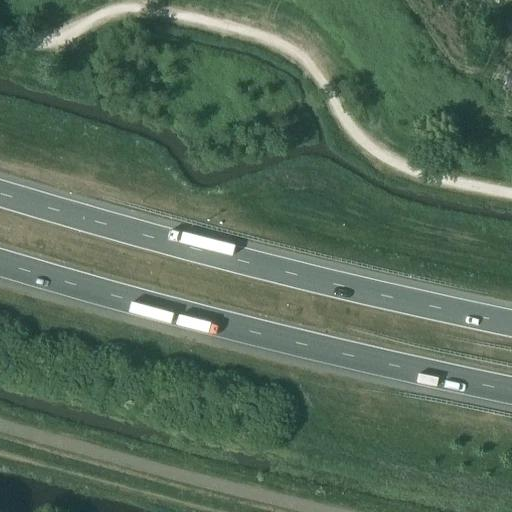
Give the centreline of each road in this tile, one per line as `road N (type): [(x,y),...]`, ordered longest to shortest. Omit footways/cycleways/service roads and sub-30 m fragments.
road 1 (track): [(0,36),(30,43),(63,37),(84,12),(145,2),(197,11),(270,37),(326,87),(371,144),(427,175),(511,194)]
road 2 (trunk): [(0,257),(113,293),(511,389)]
road 3 (trunk): [(511,322),(382,297),(0,193)]
